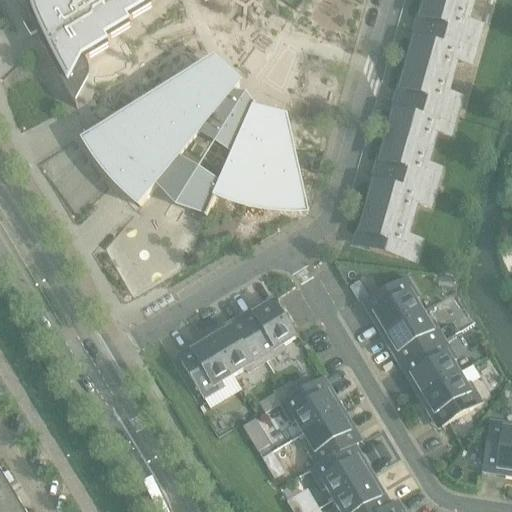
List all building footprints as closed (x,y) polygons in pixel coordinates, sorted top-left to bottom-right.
[(49,47),(43,50),(52,67),(60,83),(73,104),(77,111),(78,109),(75,105),(87,84),(87,82),(88,80),(88,79),(89,76),(88,74),(88,72),(87,69),(84,65),(110,50),(107,44),(131,30),(128,24),(153,10),(150,4),(157,0),(17,0),(18,1),(20,3),(22,4),(23,6),(25,7),(27,12),(29,17),(31,22),(24,26),(32,39),(40,34),(49,47)] [(370,252),(416,265),(421,245),(408,241),(417,207),(431,211),(441,173),(427,169),(437,135),(451,139),(462,101),(448,97),(457,63),(471,67),(482,29),(467,25),(474,0),(425,0),(421,14),(424,15),(423,21),(434,24),(427,47),(416,44),(415,50),(412,49),(401,86),(404,87),(402,93),(414,96),(407,119),(396,116),(395,122),(392,121),(381,158),(384,159),(382,165),(393,168),(387,191),(376,188),(374,194),(371,193),(361,230),(364,231),(362,237),(373,240),(370,252)] [(285,125),(253,117),(256,110),(255,109),(254,110),(234,97),(240,89),(239,89),(238,90),(212,66),(193,88),(187,82),(168,103),(162,98),(142,119),(136,114),(117,135),(111,129),(93,149),(85,136),(84,137),(90,147),(91,149),(95,156),(98,161),(103,167),(107,172),(112,178),(117,184),(123,191),(129,196),(134,201),(139,206),(140,208),(141,209),(159,188),(207,218),(207,219),(208,220),(218,198),(224,201),(237,205),(244,207),(253,209),(262,211),(271,212),(280,213),(289,213),(298,213),(297,183),(289,183),(290,154),(283,154),(285,125)] [(311,173),(319,175),(322,163),(314,161),(311,173)] [(375,326),(383,339),(423,315),(415,303),(419,300),(408,281),(368,305),(376,318),(378,317),(381,323),(375,326)] [(243,325),(267,365),(286,353),(283,349),(296,342),(281,317),(283,315),(274,301),(259,310),(263,316),(257,319),(255,317),(243,325)] [(398,355),(405,367),(445,343),(434,324),(430,327),(423,315),(383,339),(390,351),(396,348),(400,354),(398,355)] [(210,339),(234,379),(245,372),(248,376),(267,365),(243,325),(230,332),(231,334),(226,338),(222,332),(210,339)] [(234,379),(210,339),(197,347),(201,353),(195,356),(194,354),(180,362),(205,403),(224,390),(221,386),(234,379)] [(413,388),(420,400),(460,377),(452,364),(457,362),(445,343),(405,367),(413,380),(415,379),(418,385),(413,388)] [(460,377),(420,400),(427,413),(433,409),(437,415),(435,416),(443,430),(483,406),(471,386),(467,389),(460,377)] [(297,425),(304,437),(344,413),(336,401),(330,404),(327,398),(329,397),(321,384),(281,408),(292,427),(297,425)] [(344,413),(304,437),(311,449),(307,452),(318,470),(351,450),(352,451),(359,447),(351,434),(349,435),(345,429),(351,425),(344,413)] [(506,479),(511,479),(511,427),(492,425),(484,471),(500,473),(500,471),(507,472),(506,479)] [(327,491),(334,503),(374,479),(366,467),(360,470),(357,464),(359,463),(352,451),(351,450),(318,470),(311,474),(323,493),(327,491)] [(0,503),(13,496),(2,477),(0,478),(0,503)] [(374,479),(334,503),(339,511),(388,511),(381,499),(379,501),(375,495),(381,491),(374,479)] [(296,511),(322,511),(314,491),(291,500),(296,511)] [(22,511),(13,496),(0,503),(0,511),(22,511)]
